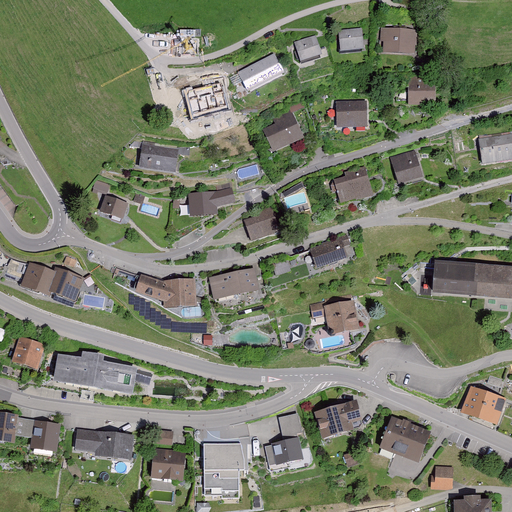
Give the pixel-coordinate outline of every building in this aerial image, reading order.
[(362,29),(339,32),(341,53),(364,50),(362,29)] [(417,31),(384,29),(382,55),(416,56),(417,31)] [(316,37),(295,43),(300,61),(322,55),(316,37)] [(275,54),(238,73),(248,94),(285,75),(275,54)] [(424,76),(408,76),(408,108),(437,107),(436,84),(424,84),(424,76)] [(230,107),(225,79),(188,85),(191,103),(198,102),(199,113),(230,107)] [(367,102),(337,103),(337,130),(367,129),(367,102)] [(275,125),(263,131),(273,153),(304,139),(291,110),(272,119),(275,125)] [(511,135),(479,139),(482,166),(511,162),(511,135)] [(179,149),(143,145),(140,170),(176,174),(179,149)] [(416,152),(391,159),(398,186),(423,180),(416,152)] [(345,178),(334,181),(341,205),(373,197),(365,167),(343,173),(345,178)] [(110,185),(96,180),(93,188),(107,193),(110,185)] [(234,188),(186,194),(189,219),(217,216),(216,207),(236,205),(234,188)] [(145,197),(136,194),(134,202),(143,204),(145,197)] [(129,205),(106,197),(99,214),(123,223),(129,205)] [(259,217),(243,222),(250,244),(280,235),(272,210),(258,214),(259,217)] [(350,245),(347,236),(310,250),(317,271),(348,260),(343,247),(350,245)] [(77,261),(67,257),(64,264),(75,267),(77,261)] [(511,270),(436,264),(434,296),(511,302),(511,270)] [(52,275),(28,265),(20,286),(44,295),(52,275)] [(78,280),(54,271),(46,291),(70,301),(78,280)] [(254,271),(210,279),(215,302),(258,294),(254,271)] [(164,284),(141,277),(135,295),(164,304),(165,310),(196,307),(194,282),(164,284)] [(324,302),(310,304),(313,320),(325,318),(328,337),(359,332),(354,304),(325,308),(324,302)] [(212,335),(204,335),(204,345),(212,345),(212,335)] [(43,348),(15,339),(8,363),(36,372),(43,348)] [(77,361),(53,358),(49,384),(130,397),(132,383),(150,386),(151,379),(132,374),(132,369),(99,364),(100,359),(77,356),(77,361)] [(505,402),(469,388),(458,415),(494,430),(505,402)] [(358,404),(315,414),(321,439),(354,432),(353,426),(363,424),(358,404)] [(26,422),(19,421),(19,419),(0,415),(0,444),(14,447),(16,437),(24,439),(26,422)] [(299,415),(279,419),(284,443),(270,446),(274,467),(304,462),(299,439),(304,438),(299,415)] [(430,435),(394,420),(382,451),(418,465),(430,435)] [(59,427),(26,422),(24,439),(31,440),(29,452),(54,456),(59,427)] [(134,437),(78,431),(76,452),(95,453),(95,458),(132,462),(134,437)] [(174,433),(156,431),(154,444),(173,446),(174,433)] [(243,444),(203,445),(205,498),(223,497),(223,500),(239,500),(238,472),(244,472),(243,444)] [(184,456),(153,452),(149,479),(180,483),(184,456)] [(350,468),(361,464),(358,454),(347,457),(350,468)] [(452,470),(437,469),(437,478),(433,478),(432,488),(451,489),(452,470)] [(466,503),(456,504),(456,511),(490,511),(490,503),(479,503),(479,499),(473,499),(466,499),(466,503)] [(208,511),(209,503),(197,503),(196,511),(208,511)]
